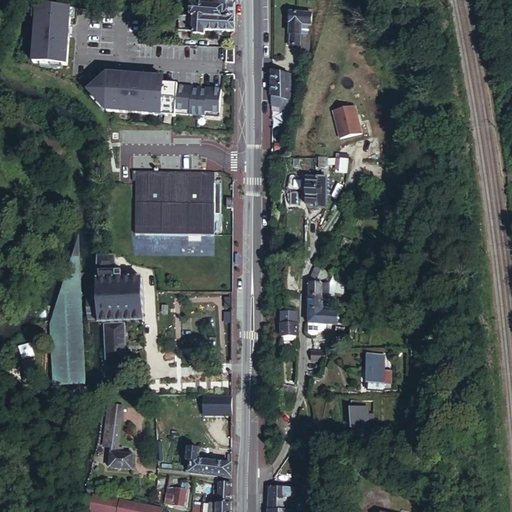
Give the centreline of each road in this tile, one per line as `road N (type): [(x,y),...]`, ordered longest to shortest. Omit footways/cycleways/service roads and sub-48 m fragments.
road 1 (secondary): [(252,0),(247,478)]
road 2 (residential): [(247,478),(273,472),(305,396),(311,263)]
